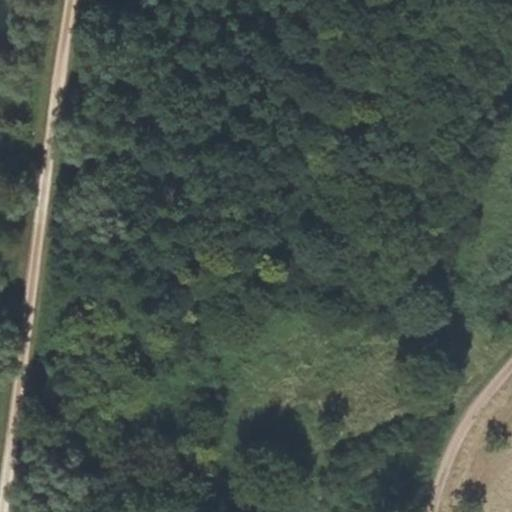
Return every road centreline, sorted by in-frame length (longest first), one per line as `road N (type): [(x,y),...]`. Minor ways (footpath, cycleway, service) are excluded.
road 1 (track): [(73,0),(3,511)]
road 2 (track): [(511,361),(453,439),(432,511)]
